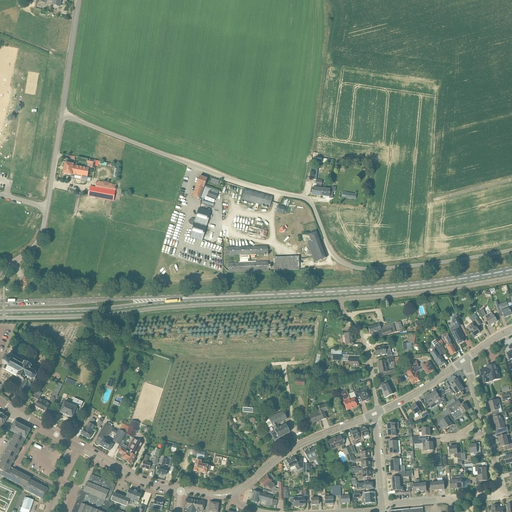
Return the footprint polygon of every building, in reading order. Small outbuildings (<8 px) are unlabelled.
[(88,160),(87,164),(90,164),(90,168),(94,169),(95,162),(96,161),(88,159),(88,160)] [(74,165),(65,163),(63,174),(71,175),(71,177),(74,177),(74,175),(81,176),(80,180),(86,181),(88,169),(73,166),(74,165)] [(199,198),(205,184),(207,179),(200,176),(192,196),(199,198)] [(311,189),(310,194),(312,194),(312,195),(322,196),(323,189),(320,189),(320,187),(321,187),(322,181),(321,181),(316,180),(315,184),(313,184),(313,188),(312,189),(311,189)] [(113,201),(115,191),(96,187),(94,197),(113,201)] [(323,189),(322,196),(329,197),(329,198),(332,199),(333,198),(333,195),(333,194),(333,192),(334,192),(335,191),(336,187),(332,187),(330,189),(330,190),(323,189)] [(270,207),(272,201),(273,197),(245,189),(242,200),(270,207)] [(189,220),(189,222),(190,224),(192,225),(193,226),(190,237),(202,241),(211,212),(199,208),(195,220),(193,219),(191,219),(189,220)] [(235,230),(257,234),(256,238),(260,239),(261,236),(266,237),(267,229),(236,223),(235,230)] [(307,244),(313,258),(315,262),(326,258),(317,232),(309,235),(311,242),(307,244)] [(249,255),(268,254),(268,246),(227,247),(228,256),(240,256),(249,255)] [(239,263),(228,263),(228,267),(228,272),(268,271),(268,266),(268,261),(256,262),(256,261),(248,262),(248,259),(249,259),(249,255),(240,256),(240,262),(239,262),(239,263)] [(274,270),(300,270),(299,256),(274,257),(274,270)] [(497,301),(494,302),(496,308),(498,313),(502,312),(504,315),(505,318),(510,316),(509,315),(511,314),(510,309),(509,308),(508,305),(506,302),(499,305),(498,302),(497,301)] [(488,314),(486,316),(483,309),(479,312),(482,318),(485,317),(488,321),(490,325),(497,321),(494,316),(491,313),(488,314)] [(456,314),(452,316),(453,319),(457,326),(461,324),(457,316),(457,317),(456,314)] [(474,324),(468,328),(470,332),(474,337),(480,333),(476,327),(478,326),(479,326),(481,324),(476,317),(477,317),(476,315),(471,318),(474,322),(473,322),(474,324)] [(383,336),(396,332),(393,324),(380,328),(379,324),(376,325),(368,328),(370,334),(381,330),(383,336)] [(453,333),(452,334),(456,341),(457,340),(459,344),(465,341),(463,338),(464,337),(460,330),(459,330),(458,330),(453,333)] [(346,345),(348,345),(353,344),(353,340),(352,340),(351,334),(346,334),(344,334),(346,345)] [(449,335),(447,336),(446,334),(443,336),(442,338),(444,341),(446,341),(449,347),(447,348),(449,351),(451,356),(457,353),(455,349),(456,349),(454,345),(449,335)] [(436,340),(431,343),(434,348),(432,349),(433,351),(430,353),(440,367),(446,363),(442,356),(445,354),(439,345),(436,340)] [(381,347),(375,349),(376,356),(386,354),(385,351),(390,350),(390,346),(384,347),(384,346),(380,346),(381,347)] [(40,370),(17,358),(14,355),(13,356),(11,355),(10,355),(8,359),(5,357),(2,363),(5,365),(2,369),(3,369),(2,369),(5,371),(21,380),(20,383),(22,384),(19,390),(24,393),(25,392),(28,387),(30,388),(32,385),(30,384),(32,381),(35,380),(35,381),(36,380),(35,379),(36,377),(37,377),(37,376),(37,374),(38,373),(40,370)] [(352,359),(348,359),(345,359),(345,362),(348,362),(348,367),(359,367),(359,361),(357,361),(357,359),(352,359)] [(382,361),(377,362),(380,373),(383,373),(384,377),(394,375),(394,370),(387,371),(385,361),(382,361)] [(419,368),(419,367),(417,362),(407,364),(409,369),(406,371),(408,375),(410,377),(409,378),(407,379),(408,382),(410,381),(412,385),(417,382),(418,383),(421,381),(416,372),(423,368),(427,375),(435,371),(432,366),(430,362),(419,368)] [(487,368),(480,370),(484,384),(488,383),(487,378),(490,377),(490,376),(493,375),(495,381),(500,379),(496,364),(487,367),(487,368)] [(455,376),(446,382),(449,386),(449,387),(448,388),(450,391),(453,389),(461,385),(457,379),(455,376)] [(382,391),(385,398),(393,394),(390,387),(388,384),(380,388),(382,391)] [(453,389),(450,391),(452,394),(453,393),(457,399),(458,398),(463,395),(461,392),(464,390),(461,385),(453,389)] [(360,394),(358,390),(353,392),(356,399),(360,397),(362,402),(365,401),(365,402),(366,402),(367,402),(368,402),(369,401),(369,400),(369,399),(369,397),(368,392),(367,392),(366,391),(360,394)] [(436,392),(431,395),(437,405),(443,402),(444,404),(447,403),(445,399),(439,390),(436,392)] [(35,396),(34,398),(38,400),(35,407),(46,413),(50,404),(39,398),(42,393),(38,391),(35,396)] [(350,400),(347,391),(341,393),(344,402),(343,402),(347,411),(357,406),(354,398),(350,400)] [(431,395),(425,399),(427,402),(424,404),(428,410),(433,406),(434,407),(437,405),(431,395)] [(72,418),(74,414),(75,412),(76,413),(77,409),(76,409),(77,405),(81,407),(83,402),(74,398),(72,403),(70,402),(69,405),(64,403),(60,413),(72,418)] [(461,405),(459,401),(458,400),(446,408),(450,414),(451,414),(452,416),(460,411),(463,414),(469,410),(465,404),(459,408),(458,407),(461,405)] [(492,412),(497,411),(499,410),(497,405),(500,404),(499,400),(489,402),(492,412)] [(424,412),(423,410),(421,406),(418,408),(416,404),(410,408),(413,412),(414,415),(417,413),(419,415),(424,412)] [(327,411),(325,406),(325,405),(322,406),(321,406),(315,408),(317,413),(309,416),(310,419),(312,423),(318,421),(320,420),(320,421),(326,419),(324,412),(327,411)] [(446,409),(442,412),(445,417),(446,416),(447,418),(438,424),(442,430),(445,428),(446,429),(452,425),(450,422),(453,420),(446,409)] [(270,418),(269,419),(272,427),(273,427),(275,431),(270,433),(274,441),(279,439),(289,433),(285,424),(279,428),(277,424),(287,419),(283,412),(272,417),(271,414),(268,415),(270,418)] [(495,424),(503,422),(503,419),(505,418),(503,412),(496,414),(497,417),(494,418),(495,424)] [(93,425),(95,421),(95,420),(93,419),(91,419),(89,423),(89,422),(85,429),(84,428),(83,430),(80,434),(89,440),(93,434),(91,433),(95,426),(93,425)] [(15,433),(26,439),(30,430),(15,422),(10,431),(15,433)] [(140,426),(133,422),(130,428),(126,435),(132,438),(135,434),(138,430),(137,430),(140,426)] [(502,433),(508,431),(507,425),(504,425),(503,422),(495,424),(497,431),(501,430),(502,433)] [(113,428),(110,426),(110,425),(108,423),(107,425),(106,424),(97,439),(95,443),(95,445),(97,446),(99,446),(105,436),(105,437),(106,434),(108,435),(113,428)] [(130,428),(123,424),(112,441),(119,445),(118,447),(119,447),(122,441),(126,435),(130,428)] [(363,437),(364,437),(369,435),(365,427),(359,429),(362,436),(359,437),(360,438),(362,442),(364,441),(363,437)] [(419,440),(420,440),(423,440),(427,440),(426,436),(430,436),(430,428),(418,429),(418,433),(422,432),(423,436),(419,437),(419,440)] [(360,438),(359,437),(357,430),(351,432),(353,439),(350,440),(353,446),(356,445),(354,441),(360,438)] [(511,445),(511,444),(509,445),(506,436),(509,435),(508,431),(502,433),(503,436),(499,437),(502,447),(505,447),(506,450),(511,448),(511,445)] [(11,468),(26,439),(15,433),(0,461),(0,470),(3,472),(1,476),(23,487),(22,489),(42,499),(43,498),(44,498),(48,489),(30,480),(31,478),(11,468)] [(104,438),(105,437),(105,436),(99,446),(100,446),(103,448),(105,449),(109,451),(114,444),(104,438)] [(343,445),(342,441),(340,436),(328,441),(332,450),(343,445)] [(130,464),(131,464),(142,443),(134,439),(128,449),(130,450),(129,453),(126,451),(121,459),(122,459),(125,460),(125,461),(127,462),(127,463),(129,464),(130,464)] [(429,443),(429,439),(427,440),(423,440),(424,452),(429,451),(434,451),(433,443),(429,443)] [(121,459),(126,451),(126,450),(127,447),(123,445),(125,442),(122,441),(119,447),(120,448),(118,452),(118,453),(116,456),(117,457),(119,459),(120,458),(121,459)] [(474,456),(476,455),(481,455),(480,448),(477,448),(476,445),(470,445),(470,454),(474,453),(474,456)] [(457,446),(449,447),(450,454),(454,454),(455,458),(458,458),(458,463),(462,462),(461,453),(457,453),(457,446)] [(354,459),(349,447),(343,450),(348,463),(350,462),(354,460),(354,459)] [(317,455),(316,453),(314,448),(304,453),(306,457),(307,460),(308,460),(310,463),(319,459),(317,455)] [(155,466),(157,458),(158,459),(160,453),(156,451),(152,465),(155,466)] [(361,462),(363,462),(362,459),(370,458),(369,452),(360,453),(360,459),(356,459),(357,462),(361,462)] [(151,464),(148,463),(148,461),(149,456),(146,455),(144,462),(143,462),(142,468),(149,470),(151,464)] [(172,466),(173,461),(173,458),(169,457),(169,460),(166,459),(166,460),(163,460),(161,467),(157,466),(156,470),(159,471),(159,473),(166,475),(168,469),(163,468),(164,465),(168,466),(168,469),(171,469),(172,466)] [(303,468),(301,465),(299,461),(297,462),(294,457),(286,461),(288,466),(290,469),(295,466),(298,471),(303,468)] [(201,461),(196,460),(194,472),(195,473),(197,473),(198,472),(199,473),(199,472),(206,474),(207,470),(209,470),(210,466),(208,466),(203,465),(203,462),(201,462),(201,461)] [(361,471),(363,471),(363,468),(370,468),(370,461),(363,462),(361,462),(361,468),(359,468),(359,467),(355,468),(355,472),(361,471)] [(478,475),(487,475),(486,468),(482,469),(482,465),(477,466),(475,466),(475,467),(473,468),(473,476),(478,475)] [(358,481),(359,481),(364,481),(364,477),(371,477),(371,470),(363,471),(361,471),(362,477),(360,478),(360,477),(360,476),(358,476),(358,477),(358,481)] [(267,476),(259,482),(264,488),(266,486),(270,491),(271,490),(272,492),(279,493),(283,493),(283,492),(283,491),(283,488),(283,483),(279,483),(279,489),(276,489),(275,487),(276,486),(272,482),(275,479),(271,474),(268,477),(267,476)] [(463,482),(465,482),(464,474),(459,475),(459,477),(456,477),(457,489),(463,488),(463,482)] [(112,493),(114,490),(115,485),(91,475),(88,482),(112,493)] [(476,479),(476,480),(477,485),(486,485),(486,481),(487,481),(487,475),(478,475),(479,479),(476,479)] [(413,483),(410,483),(410,489),(413,489),(414,492),(420,492),(420,484),(419,480),(416,480),(416,484),(413,484),(413,483)] [(356,483),(357,490),(373,489),(372,482),(368,482),(368,481),(363,482),(356,483)] [(88,482),(87,482),(84,488),(84,489),(84,490),(81,489),(79,493),(81,494),(80,497),(78,496),(71,511),(109,511),(113,504),(108,502),(112,493),(88,482)] [(400,484),(392,485),(393,491),(396,491),(396,494),(404,493),(404,490),(404,487),(401,488),(400,484)] [(328,494),(325,494),(325,488),(321,488),(321,490),(321,496),(325,496),(325,497),(325,498),(325,499),(325,504),(333,504),(333,499),(333,497),(328,497),(328,494)] [(138,503),(140,499),(141,494),(136,492),(137,492),(134,491),(129,489),(126,498),(129,500),(128,504),(131,505),(133,501),(138,503)] [(260,493),(254,491),(251,502),(258,503),(271,507),(274,497),(271,496),(260,493)] [(129,500),(126,498),(114,493),(112,498),(111,501),(127,507),(128,504),(129,500)] [(349,503),(349,498),(349,496),(348,496),(348,493),(344,493),(344,497),(341,497),(341,499),(341,504),(349,503)] [(365,498),(363,498),(363,501),(365,501),(365,504),(375,503),(374,493),(365,494),(365,498)] [(21,508),(30,511),(34,500),(25,497),(21,508)] [(305,506),(305,497),(294,498),(293,498),(292,498),(291,499),(291,500),(291,501),(291,502),(292,503),(294,503),(294,507),(295,507),(296,507),(297,507),(298,507),(299,507),(299,506),(305,506)] [(152,508),(152,509),(161,511),(162,506),(164,501),(154,499),(153,504),(152,508)] [(204,502),(186,499),(183,511),(199,511),(199,510),(203,511),(204,502)] [(218,511),(219,509),(220,504),(210,503),(209,508),(209,511),(215,511),(214,511),(218,511)]
